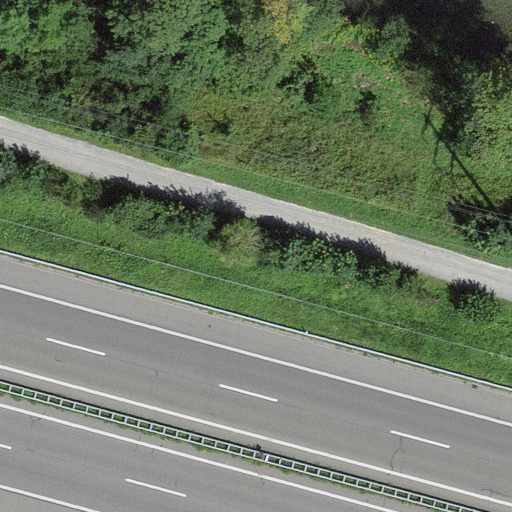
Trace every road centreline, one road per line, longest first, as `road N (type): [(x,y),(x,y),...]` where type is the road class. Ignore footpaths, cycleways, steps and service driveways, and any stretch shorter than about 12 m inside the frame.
road 1 (track): [(511,290),(0,130)]
road 2 (motorway): [(511,465),(0,326)]
road 3 (motorway): [(0,447),(237,511)]
